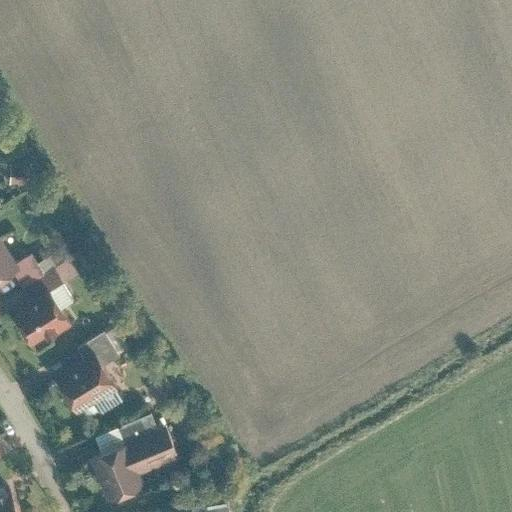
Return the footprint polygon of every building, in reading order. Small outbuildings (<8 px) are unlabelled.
[(15,261),(0,235),(0,278),(19,267),(15,261)] [(56,266),(43,244),(15,261),(19,267),(29,283),(56,266)] [(64,279),(56,266),(29,283),(37,297),(52,287),(64,279)] [(73,320),(52,287),(37,297),(13,311),(33,344),(73,320)] [(119,350),(104,327),(77,344),(86,357),(95,351),(102,361),(119,350)] [(86,357),(54,378),(76,412),(117,385),(102,361),(95,351),(86,357)] [(175,391),(159,374),(144,388),(159,405),(175,391)] [(121,421),(95,432),(103,450),(129,438),(121,421)] [(103,450),(88,455),(104,497),(147,481),(142,468),(180,454),(168,424),(129,438),(103,450)] [(0,511),(19,511),(9,479),(0,481),(0,511)] [(229,495),(194,500),(195,511),(225,511),(232,511),(229,495)]
